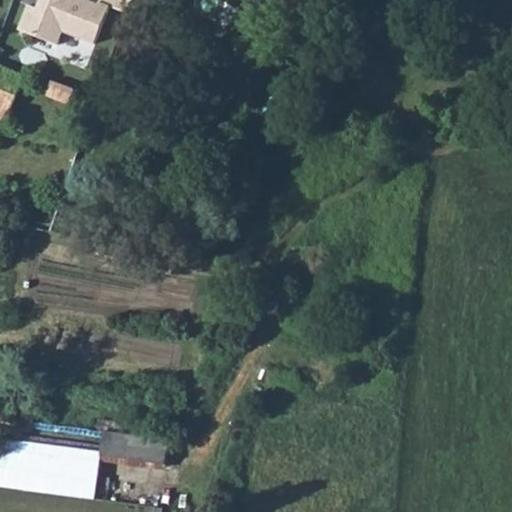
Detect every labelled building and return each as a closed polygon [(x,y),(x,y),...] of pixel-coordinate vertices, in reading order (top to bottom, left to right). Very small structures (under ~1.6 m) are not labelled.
[(110,6),(128,14),(133,0),(100,0),(99,5),(86,0),(41,0),(38,9),(30,5),(19,30),(58,45),(63,32),(95,44),(110,6)] [(0,117),(8,121),(25,78),(0,68),(0,117)] [(52,81),(47,95),(71,104),(75,90),(52,81)] [(286,131),(297,104),(281,97),(270,124),(277,127),(275,132),(282,135),(284,130),(286,131)] [(103,455),(166,463),(169,440),(106,432),(103,453),(103,455)] [(0,468),(0,486),(97,500),(103,455),(103,453),(4,440),(0,468)]
